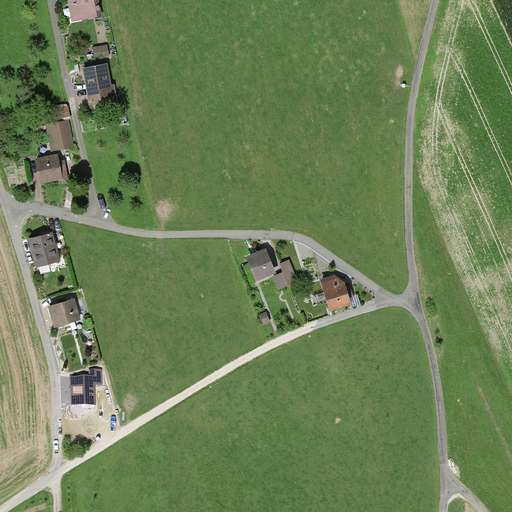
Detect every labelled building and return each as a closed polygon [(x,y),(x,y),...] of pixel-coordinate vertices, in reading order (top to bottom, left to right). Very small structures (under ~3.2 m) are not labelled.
[(98,0),(66,0),(71,23),(102,18),(98,0)] [(107,45),(92,48),(95,60),(109,57),(107,45)] [(109,65),(83,70),(89,106),(117,101),(114,85),(112,85),(109,65)] [(71,122),(47,127),(52,152),(75,147),(71,122)] [(58,157),(35,162),(40,186),(68,181),(64,162),(59,163),(58,157)] [(52,234),(28,241),(37,270),(61,262),(55,241),(52,234)] [(260,253),(247,259),(257,283),(276,276),(266,251),(260,253)] [(283,273),(273,278),(278,290),(298,282),(290,261),(280,265),(283,273)] [(335,277),(320,281),(330,313),(352,306),(349,299),(354,297),(352,291),(351,286),(345,288),(344,283),(335,277)] [(76,301),(48,309),(55,330),(83,322),(76,301)] [(94,375),(70,377),(71,404),(72,408),(96,406),(94,375)]
